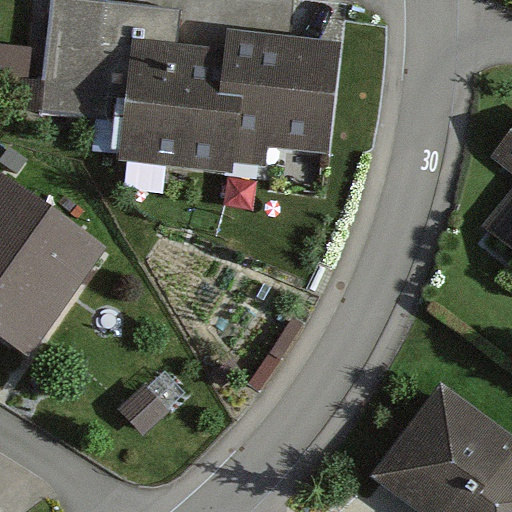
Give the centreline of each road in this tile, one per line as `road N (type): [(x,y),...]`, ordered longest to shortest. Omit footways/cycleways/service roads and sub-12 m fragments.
road 1 (residential): [(433,21),(401,229),(320,392),(223,505)]
road 2 (residential): [(122,511),(0,434)]
